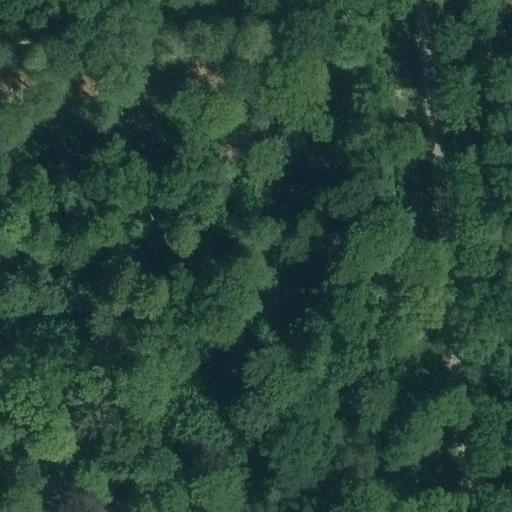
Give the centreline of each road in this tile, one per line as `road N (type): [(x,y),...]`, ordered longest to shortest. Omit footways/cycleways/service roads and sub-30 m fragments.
road 1 (track): [(413,0),(435,279)]
road 2 (track): [(435,279),(456,511)]
